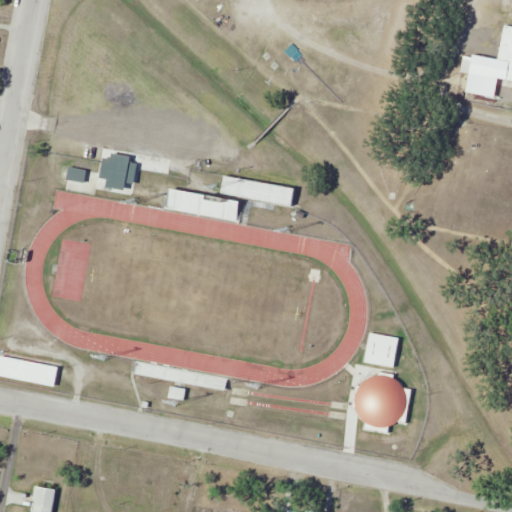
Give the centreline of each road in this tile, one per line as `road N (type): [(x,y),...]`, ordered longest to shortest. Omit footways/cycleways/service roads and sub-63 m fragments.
road 1 (residential): [(511,507),(411,475),(0,407)]
road 2 (residential): [(0,170),(31,0)]
